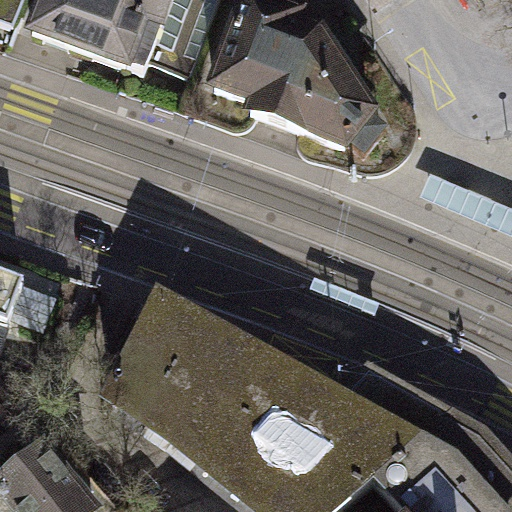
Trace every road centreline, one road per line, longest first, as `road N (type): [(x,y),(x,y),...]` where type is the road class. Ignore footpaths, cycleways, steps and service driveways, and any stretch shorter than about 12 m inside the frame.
road 1 (secondary): [(0,199),(345,328),(511,405)]
road 2 (secondary): [(511,292),(0,104)]
road 3 (residential): [(511,97),(490,98),(466,86),(396,3)]
